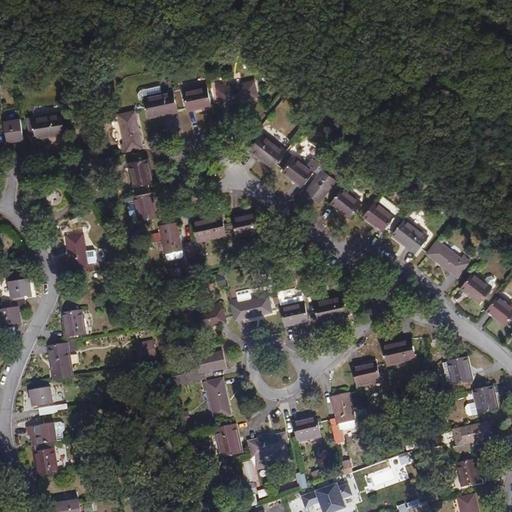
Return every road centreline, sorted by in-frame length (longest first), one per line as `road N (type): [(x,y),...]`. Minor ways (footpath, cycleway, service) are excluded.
road 1 (residential): [(5,451),(10,385),(51,288),(44,256),(6,203)]
road 2 (residential): [(244,182),(224,158),(198,151),(178,165),(184,193),(202,195),(227,183)]
road 3 (residential): [(310,372),(278,395),(256,383),(255,346),(276,343),(292,353)]
